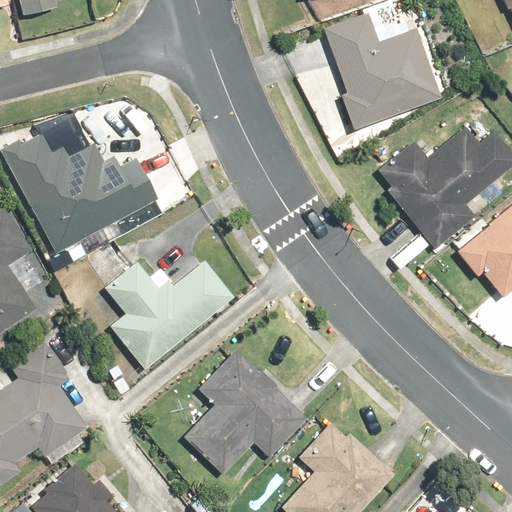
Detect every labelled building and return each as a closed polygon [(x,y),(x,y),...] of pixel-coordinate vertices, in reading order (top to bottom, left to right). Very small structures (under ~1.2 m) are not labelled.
[(14,0),(18,14),(52,5),(50,0),(14,0)] [(511,0),(497,0),(502,9),(505,7),(511,20),(511,0)] [(364,11),(318,27),(341,92),(337,93),(349,129),(436,99),(411,28),(374,41),(364,11)] [(386,186),(382,189),(430,247),(468,215),(461,206),(511,163),(511,156),(489,129),(473,143),(459,126),(423,156),(407,137),(371,167),(386,186)] [(66,177),(23,200),(51,252),(154,196),(131,154),(114,163),(109,153),(99,159),(89,140),(56,158),(66,177)] [(511,201),(451,251),(471,275),(477,271),(498,297),(511,285),(511,201)] [(0,328),(32,307),(4,266),(29,249),(0,205),(0,328)] [(142,367),(229,295),(198,259),(169,284),(163,277),(152,286),(130,259),(99,285),(121,312),(106,324),(142,367)] [(14,377),(0,385),(0,478),(15,469),(9,460),(34,445),(39,454),(82,428),(55,383),(65,378),(42,340),(5,363),(14,377)] [(255,370),(232,348),(195,387),(211,402),(177,436),(217,474),(250,440),(264,453),(301,415),(271,387),(274,384),(257,368),(255,370)] [(352,511),(390,472),(345,431),(340,436),(325,422),(290,459),(305,474),(276,505),(282,511),(352,511)] [(43,492),(27,506),(31,511),(110,511),(100,500),(108,494),(94,478),(88,483),(69,461),(39,487),(43,492)]
